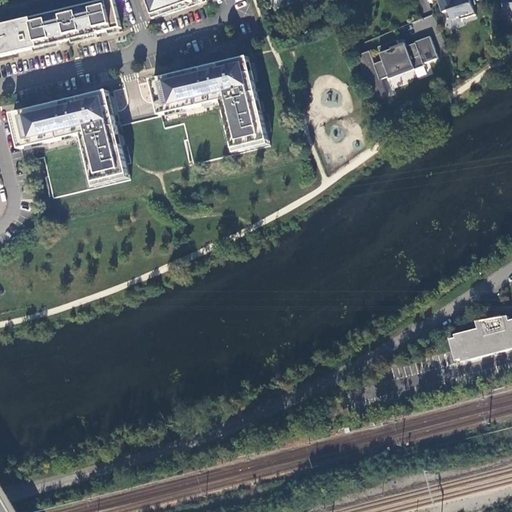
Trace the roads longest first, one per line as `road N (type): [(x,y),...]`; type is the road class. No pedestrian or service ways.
road 1 (unclassified): [(511,268),(285,395),(179,438),(0,493)]
road 2 (residential): [(0,88),(147,46)]
